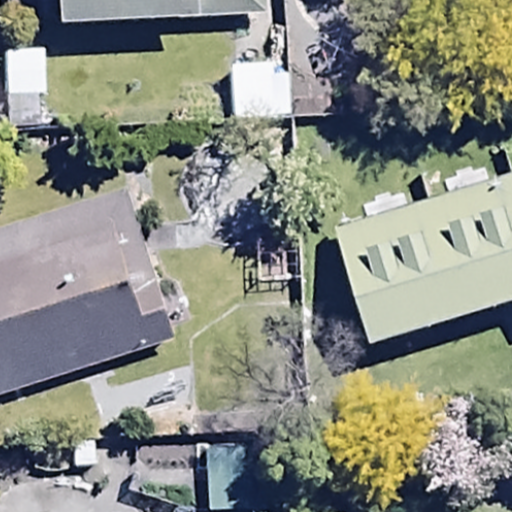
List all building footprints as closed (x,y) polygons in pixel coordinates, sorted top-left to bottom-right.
[(264,33),(262,0),(64,0),(66,41),(264,33)] [(274,75),(230,76),(232,139),(276,138),(274,75)] [(511,188),(335,246),(373,363),(511,317),(511,188)] [(127,207),(0,244),(0,404),(171,354),(127,207)] [(263,511),(264,458),(205,458),(205,511),(263,511)]
